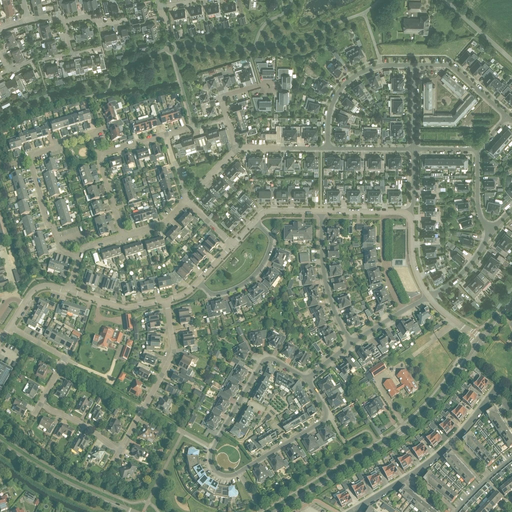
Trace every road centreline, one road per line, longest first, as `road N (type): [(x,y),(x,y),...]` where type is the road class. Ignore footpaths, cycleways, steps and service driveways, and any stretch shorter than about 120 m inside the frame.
road 1 (residential): [(306,379),(325,418),(233,475),(218,473),(212,448),(264,361)]
road 2 (tertiary): [(276,511),(409,429),(481,343)]
road 3 (residential): [(350,511),(437,455),(495,393)]
road 4 (residential): [(93,133),(28,157),(60,250),(78,256)]
road 5 (residential): [(120,450),(174,352),(165,301)]
road 6 (tertiary): [(130,511),(0,442)]
road 7 (residential): [(327,149),(330,108),(349,79),(381,65),(414,65)]
road 8 (residential): [(351,343),(328,299),(320,212)]
road 9 (residential): [(197,282),(210,294),(226,293),(259,271),(271,240),(256,221)]
road 10 (residential): [(38,410),(65,359),(9,326)]
